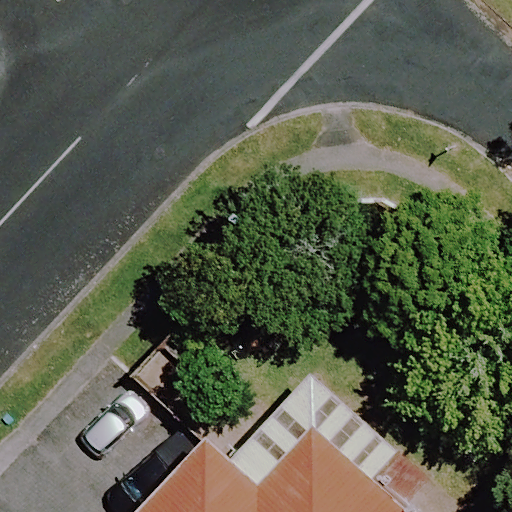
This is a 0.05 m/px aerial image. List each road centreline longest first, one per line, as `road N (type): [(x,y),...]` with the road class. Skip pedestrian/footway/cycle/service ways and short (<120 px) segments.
road 1 (residential): [(0,218),(137,68)]
road 2 (residential): [(511,123),(377,0)]
